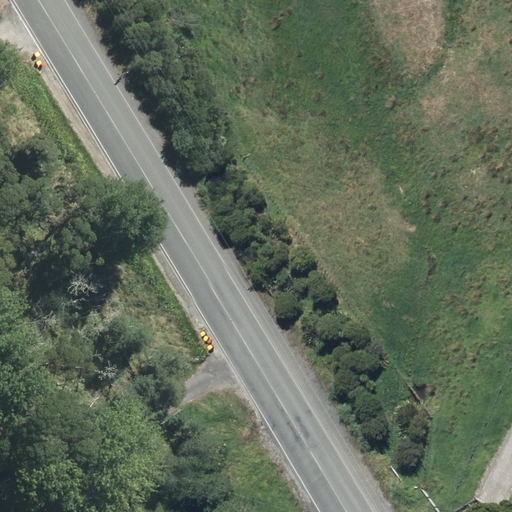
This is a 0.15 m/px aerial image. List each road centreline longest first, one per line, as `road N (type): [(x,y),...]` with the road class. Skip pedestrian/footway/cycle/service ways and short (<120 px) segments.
road 1 (unclassified): [(346,511),(35,0)]
road 2 (unknown): [(232,324),(111,403),(84,443),(64,511)]
